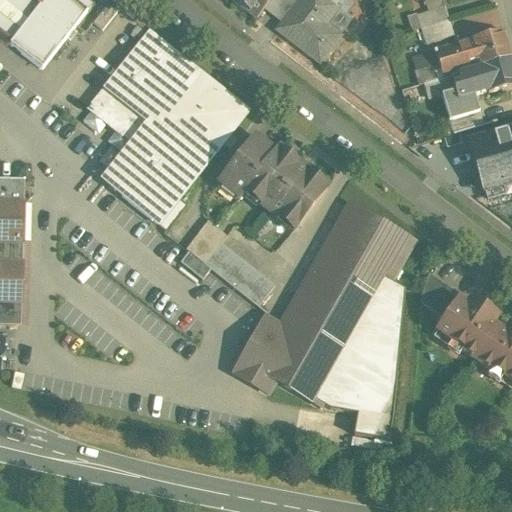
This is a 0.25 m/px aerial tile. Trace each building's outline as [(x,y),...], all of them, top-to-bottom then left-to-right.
[(0,0),(0,38),(5,43),(10,47),(41,8),(30,0),(0,0)] [(10,47),(42,72),(87,14),(69,0),(46,0),(41,8),(10,47)] [(230,0),(257,20),(272,0),(230,0)] [(325,0),(303,0),(299,5),(278,32),(320,64),(337,42),(321,29),(337,9),(325,0)] [(444,9),(417,17),(421,30),(422,30),(449,22),(444,9)] [(449,22),(422,30),(427,47),(454,38),(449,22)] [(473,41),(434,53),(439,67),(414,74),(419,88),(424,86),(450,79),(511,60),(503,34),(473,43),(473,41)] [(245,113),(148,36),(93,105),(118,124),(139,141),(131,151),(104,184),(157,226),(245,113)] [(511,60),(450,79),(455,93),(455,94),(457,103),(474,98),(488,94),(488,95),(511,88),(511,63),(511,60)] [(450,79),(424,86),(429,101),(455,93),(450,79)] [(474,98),(457,103),(455,94),(442,98),(444,107),(449,124),(479,115),(474,98)] [(479,115),(449,124),(453,135),(483,126),(479,115)] [(511,184),(511,132),(506,134),(506,133),(492,137),(493,138),(468,145),(483,193),(511,184)] [(444,142),(446,150),(461,146),(458,138),(444,142)] [(255,140),(220,184),(240,200),(245,195),(275,156),(255,140)] [(327,190),(279,152),(275,156),(245,195),(293,233),(327,190)] [(0,182),(0,326),(23,327),(23,281),(23,249),(24,213),(24,183),(0,182)] [(349,206),(280,328),(265,319),(248,347),(263,356),(259,365),(254,373),(278,386),(321,411),(323,407),(392,285),(415,244),(349,206)] [(208,224),(185,252),(204,267),(221,246),(227,239),(208,224)] [(221,246),(204,267),(258,310),(275,288),(221,246)] [(463,299),(429,276),(423,285),(421,307),(445,323),(458,303),(459,304),(463,299)] [(392,285),(323,407),(330,411),(358,416),(354,437),(389,443),(392,421),(405,292),(392,285)] [(497,320),(471,302),(466,309),(459,304),(458,303),(445,323),(437,334),(462,351),(461,353),(476,364),(498,331),(492,327),(497,320)] [(511,329),(510,328),(505,335),(498,331),(476,364),(491,374),(493,372),(511,385),(511,329)] [(263,356),(248,347),(243,355),(231,376),(271,399),(278,386),(254,373),(259,365),(263,356)]
